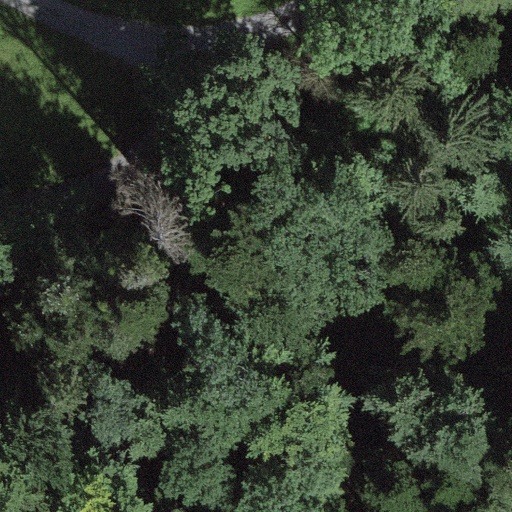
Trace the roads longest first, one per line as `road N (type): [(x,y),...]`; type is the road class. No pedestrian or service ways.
road 1 (track): [(106,511),(172,205),(184,52)]
road 2 (track): [(0,208),(83,191),(121,161),(153,127),(184,52)]
road 3 (track): [(30,0),(87,33),(184,52)]
road 4 (track): [(184,52),(301,24),(336,0)]
